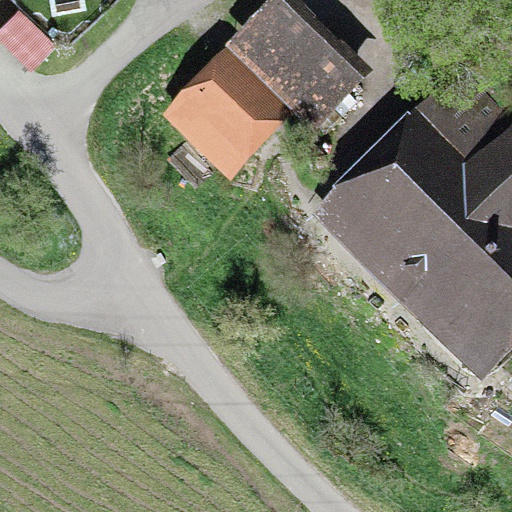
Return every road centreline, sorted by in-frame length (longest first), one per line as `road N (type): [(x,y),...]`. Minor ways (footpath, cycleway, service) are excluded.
road 1 (unclassified): [(0,86),(196,360),(336,511)]
road 2 (track): [(175,0),(36,128)]
road 3 (track): [(133,273),(68,297),(42,297),(0,278)]
